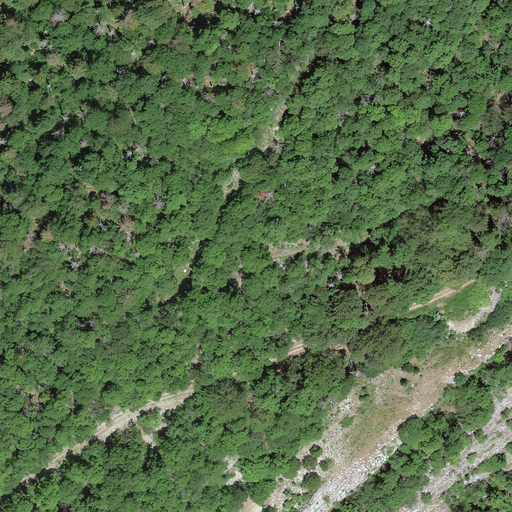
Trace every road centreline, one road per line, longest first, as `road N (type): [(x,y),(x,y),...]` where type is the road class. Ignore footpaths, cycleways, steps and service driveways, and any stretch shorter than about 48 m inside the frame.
road 1 (track): [(511,259),(433,300),(129,411),(0,492)]
road 2 (track): [(511,175),(355,238),(67,319),(0,348)]
road 3 (track): [(174,289),(337,0)]
